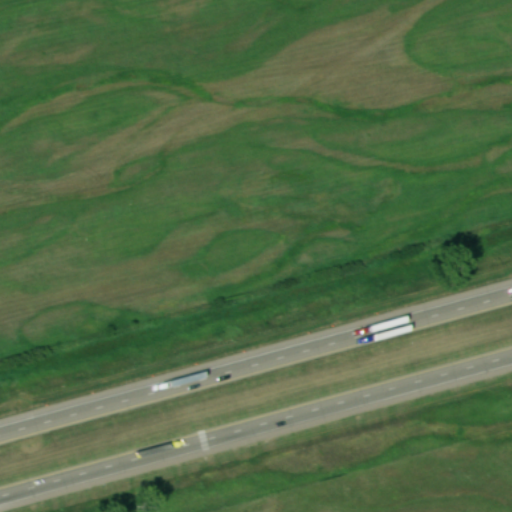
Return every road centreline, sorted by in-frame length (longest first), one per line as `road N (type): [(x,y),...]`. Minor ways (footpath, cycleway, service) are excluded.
road 1 (motorway): [(511,298),(0,439)]
road 2 (motorway): [(0,501),(511,360)]
